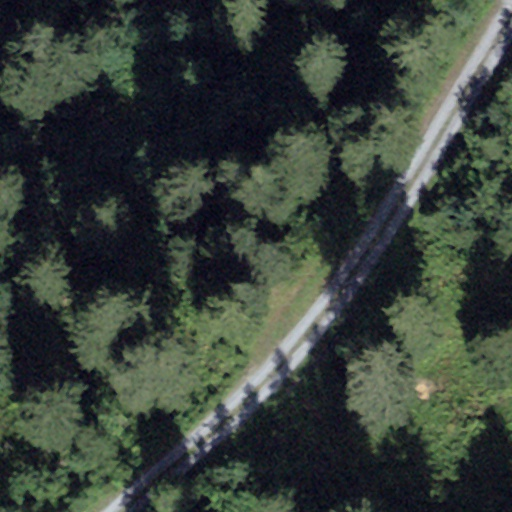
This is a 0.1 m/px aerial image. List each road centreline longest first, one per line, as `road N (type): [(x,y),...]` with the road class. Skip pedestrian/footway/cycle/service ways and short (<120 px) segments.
road 1 (track): [(248,400),(511,14)]
road 2 (track): [(176,511),(248,400)]
